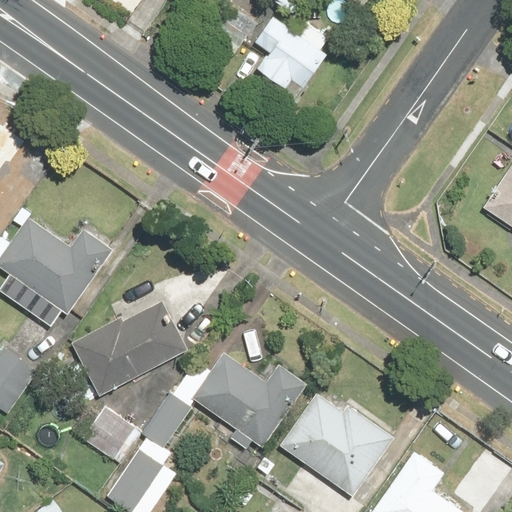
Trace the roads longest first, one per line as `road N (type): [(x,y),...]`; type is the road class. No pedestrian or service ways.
road 1 (secondary): [(320,231),(0,8)]
road 2 (residential): [(484,0),(320,231)]
road 3 (secondary): [(511,366),(320,231)]
